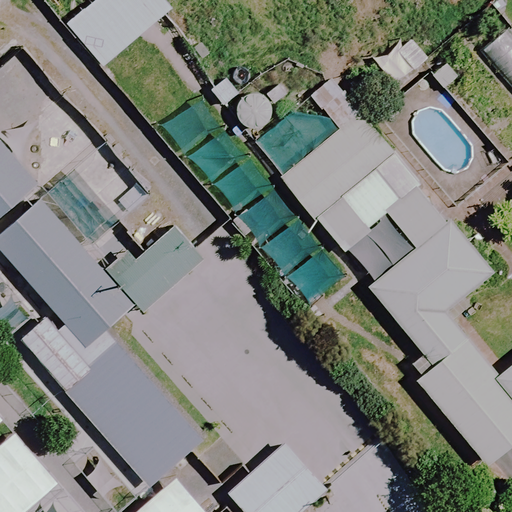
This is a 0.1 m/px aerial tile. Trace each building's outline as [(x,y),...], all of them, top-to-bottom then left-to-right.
[(174,10),(165,0),(97,0),(67,24),(103,68),(174,10)] [(511,39),(483,65),(511,98),(511,39)] [(167,74),(149,52),(115,79),(173,152),(201,131),(181,107),(199,93),(177,66),(167,74)] [(320,109),(340,133),(284,180),(343,250),(387,213),(419,251),(371,291),(424,354),(406,370),(487,467),(511,446),(511,355),(493,371),(445,313),(492,274),(361,116),(341,92),(320,109)] [(0,219),(41,184),(0,137),(0,219)] [(128,312),(137,305),(103,271),(102,272),(41,200),(0,235),(0,248),(54,311),(20,339),(148,489),(203,442),(108,330),(128,312)] [(103,271),(137,305),(146,316),(202,267),(151,207),(119,235),(131,248),(103,271)] [(0,286),(0,335),(7,344),(32,323),(0,286)] [(303,511),(326,491),(285,446),(230,497),(243,511),(303,511)] [(22,511),(0,485),(0,511),(22,511)]
